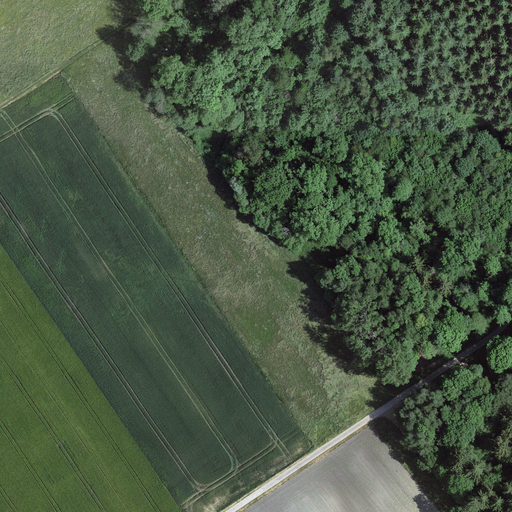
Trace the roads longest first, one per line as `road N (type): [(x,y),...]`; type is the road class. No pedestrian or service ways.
road 1 (track): [(228,511),(511,315)]
road 2 (track): [(387,405),(471,511)]
